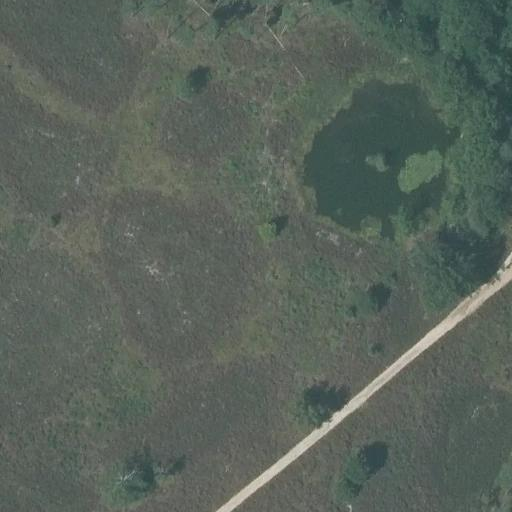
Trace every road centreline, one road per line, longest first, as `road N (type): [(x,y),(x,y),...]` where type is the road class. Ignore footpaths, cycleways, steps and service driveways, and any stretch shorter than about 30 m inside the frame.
road 1 (track): [(223,511),(511,273)]
road 2 (track): [(382,0),(511,130)]
